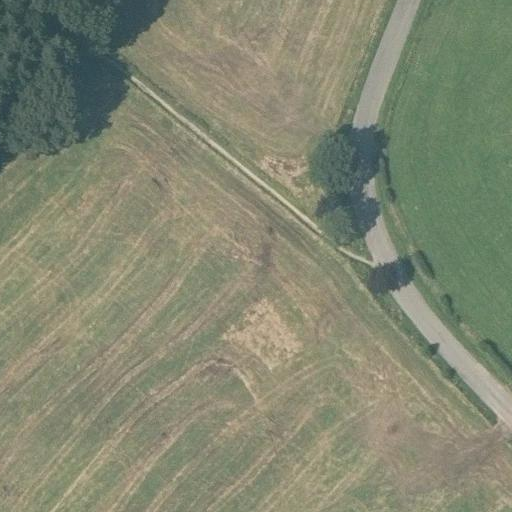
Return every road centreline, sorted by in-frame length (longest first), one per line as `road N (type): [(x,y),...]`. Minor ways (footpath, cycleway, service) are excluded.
road 1 (unclassified): [(511,419),(413,309),(364,203),(364,118),(404,0)]
road 2 (unknown): [(389,270),(343,253),(116,60),(0,30)]
